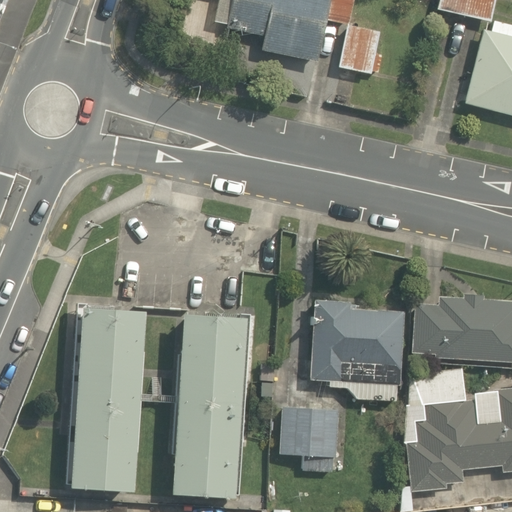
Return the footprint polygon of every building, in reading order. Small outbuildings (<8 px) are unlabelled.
[(349,0),(190,0),(183,29),(206,35),(210,20),(262,34),(259,44),(313,58),(323,18),(344,23),(349,0)] [(483,19),(488,0),(438,0),(437,7),(483,19)] [(492,26),(483,23),(460,99),(511,114),(511,19),(495,14),(492,26)] [(379,30),(347,21),(336,65),(377,75),(384,47),(376,45),(379,30)] [(511,303),(418,299),(416,354),(511,357),(511,303)] [(395,401),(396,381),(399,304),(312,300),(309,377),(327,378),(327,388),(348,389),(347,399),(395,401)] [(142,312),(75,305),(63,487),(131,493),(142,312)] [(250,319),(178,313),(169,495),(237,499),(250,319)] [(420,441),(408,442),(414,492),(446,488),(445,483),(462,480),(461,466),(499,462),(500,472),(511,470),(511,387),(498,389),(502,419),(477,422),(474,400),(425,407),(426,417),(418,418),(420,441)] [(335,407),(282,404),(280,452),(301,454),(300,470),(332,471),(335,407)]
